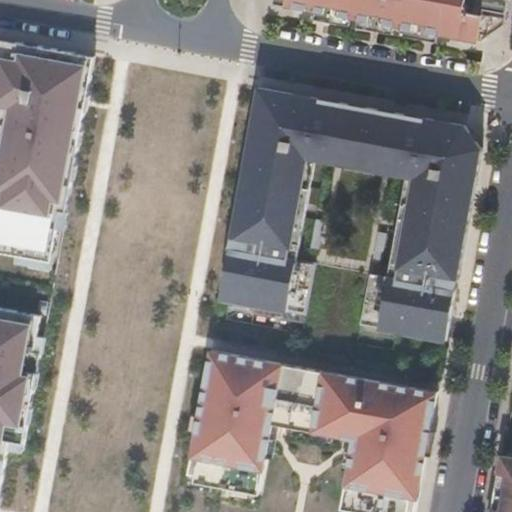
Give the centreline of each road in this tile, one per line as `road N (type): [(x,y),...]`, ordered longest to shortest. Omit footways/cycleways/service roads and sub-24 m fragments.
road 1 (residential): [(511,189),(454,511)]
road 2 (residential): [(511,98),(211,39)]
road 3 (residential): [(139,26),(0,1)]
